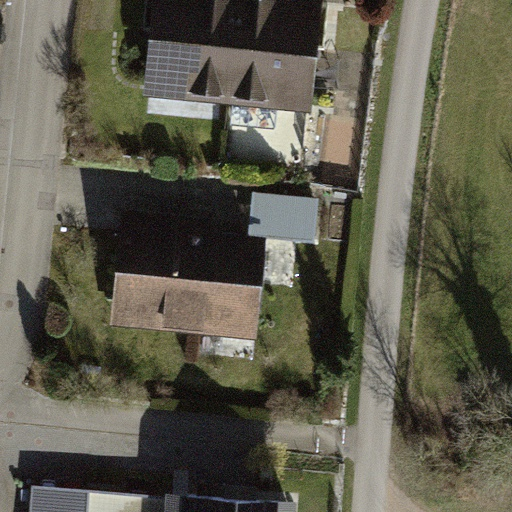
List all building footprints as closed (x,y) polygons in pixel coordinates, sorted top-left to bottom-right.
[(150,0),(141,92),(309,111),(320,0),(150,0)] [(318,198),(252,192),(248,234),(262,235),(314,240),(318,198)] [(209,215),(123,207),(110,320),(250,336),(262,235),(248,234),(215,230),(209,215)] [(185,511),(187,490),(35,480),(33,511),(185,511)] [(244,494),(187,490),(185,511),(295,511),(297,497),(244,494)]
